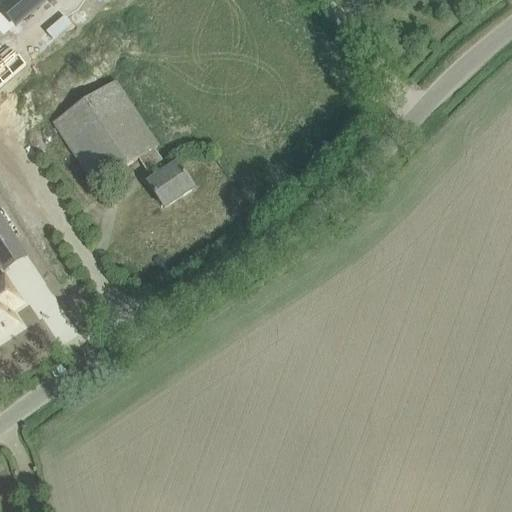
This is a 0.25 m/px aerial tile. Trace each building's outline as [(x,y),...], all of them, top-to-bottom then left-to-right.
[(10,0),(6,3),(8,5),(8,4),(21,19),(20,20),(22,22),(47,0),(10,0)] [(93,0),(163,135),(189,122),(191,111),(203,104),(193,103),(195,89),(187,93),(152,89),(154,74),(170,75),(171,64),(154,62),(160,15),(170,10),(171,0),(179,15),(180,0),(192,0),(196,0),(195,0),(93,0)] [(0,118),(9,113),(19,129),(100,78),(59,12),(0,48),(0,118)] [(194,190),(183,173),(178,165),(168,171),(154,149),(157,148),(115,85),(55,125),(97,188),(139,160),(153,181),(148,184),(165,209),(194,190)] [(228,144),(237,167),(271,152),(261,130),(228,144)] [(0,219),(0,248),(14,240),(0,219)] [(0,342),(22,328),(6,304),(17,296),(6,279),(0,282),(0,342)]
